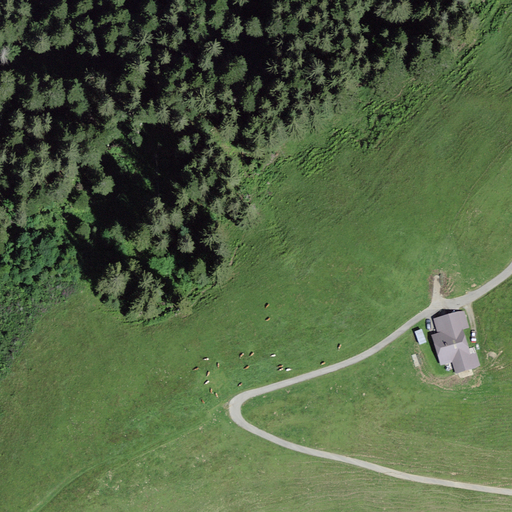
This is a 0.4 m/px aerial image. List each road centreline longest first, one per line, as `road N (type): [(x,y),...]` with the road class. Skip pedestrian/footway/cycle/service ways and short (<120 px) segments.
road 1 (unclassified): [(511,267),(375,349),(249,393),(235,406),(248,427),(288,445),(511,492)]
road 2 (track): [(235,406),(104,458),(35,511)]
